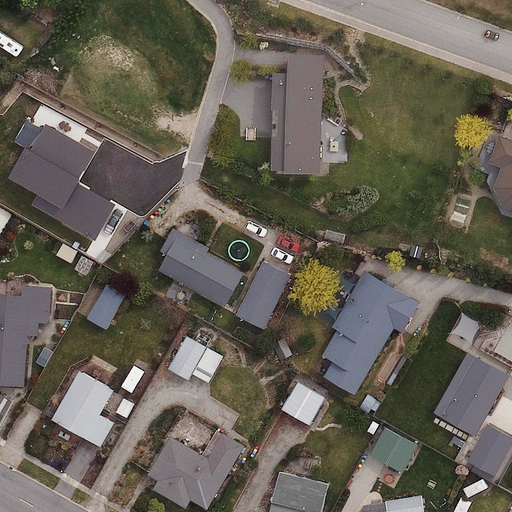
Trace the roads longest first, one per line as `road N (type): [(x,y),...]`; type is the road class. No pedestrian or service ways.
road 1 (residential): [(200,148),(225,52),(221,20),(205,0)]
road 2 (residential): [(366,0),(511,55)]
